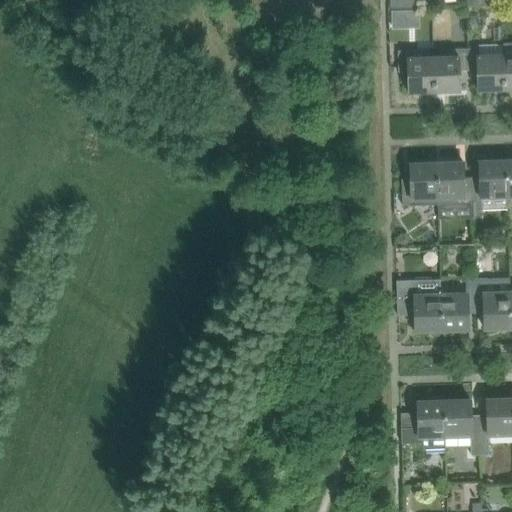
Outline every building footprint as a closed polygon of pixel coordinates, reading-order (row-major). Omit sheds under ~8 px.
[(421,7),(392,8),(393,26),(421,25),(421,7)] [(460,7),(434,8),(434,23),(460,22),(460,7)] [(460,71),(470,70),(469,49),(450,50),(450,56),(434,57),(436,92),(461,91),(460,71)] [(506,90),(504,54),(481,55),(481,49),(469,49),(470,70),(478,70),(479,91),(506,90)] [(436,92),(434,57),(418,57),(418,51),(399,51),(400,73),(409,72),(409,93),(436,92)] [(481,182),(473,182),(473,203),(474,203),(474,214),(483,213),(482,203),(482,197),(508,196),(507,160),(480,161),(481,182)] [(465,161),(438,162),(439,204),(473,203),(473,182),(465,182),(465,161)] [(403,179),(402,179),(403,205),(439,204),(438,162),(411,163),(411,184),(404,184),(403,179)] [(511,276),(475,278),(476,307),(485,307),(485,328),(511,327),(511,291),(511,276)] [(467,293),(441,294),(442,329),(442,330),(445,334),(453,334),(455,329),(469,328),(468,307),(476,307),(475,278),(466,278),(467,293)] [(442,329),(441,294),(415,295),(415,289),(397,290),(398,315),(407,315),(407,309),(415,309),(415,319),(413,320),(413,325),(416,326),(416,330),(429,330),(432,335),(439,335),(442,329)] [(488,420),(480,420),(481,454),(490,453),(489,435),(511,434),(511,398),(488,399),(488,420)] [(471,399),(445,400),(446,436),(471,435),(472,454),(481,454),(480,420),(472,420),(471,399)] [(446,436),(445,400),(418,401),(419,422),(411,422),(410,417),(401,417),(402,443),(420,443),(420,437),(446,436)]
